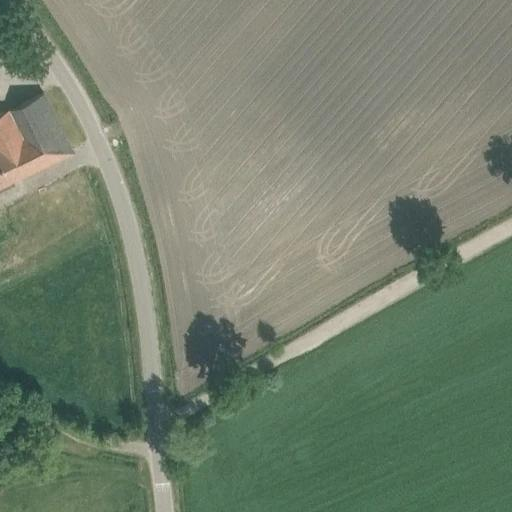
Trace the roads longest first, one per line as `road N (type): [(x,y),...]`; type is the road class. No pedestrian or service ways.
road 1 (unclassified): [(164,511),(148,326),(116,186),(74,92),(11,0)]
road 2 (track): [(157,430),(392,287),(511,227)]
